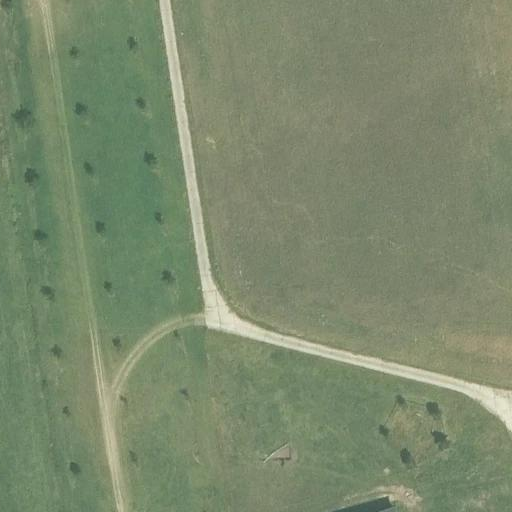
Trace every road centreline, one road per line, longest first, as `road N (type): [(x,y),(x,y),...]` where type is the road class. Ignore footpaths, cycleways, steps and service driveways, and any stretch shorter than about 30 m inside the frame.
road 1 (track): [(163,0),(204,276),(221,317),(242,331),(473,387),(511,414)]
road 2 (track): [(114,511),(114,457),(48,0)]
